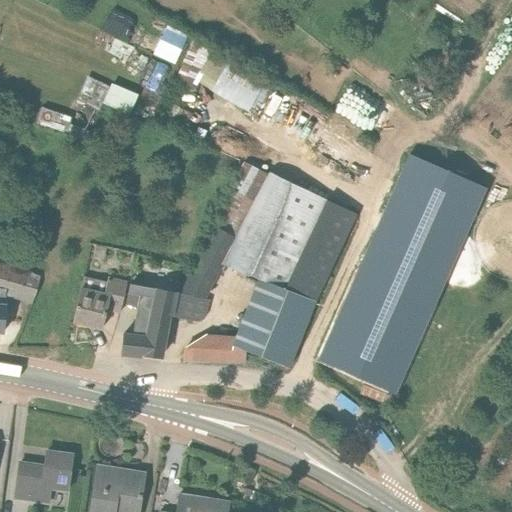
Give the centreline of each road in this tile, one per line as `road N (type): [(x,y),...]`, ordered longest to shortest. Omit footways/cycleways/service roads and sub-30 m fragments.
road 1 (unclassified): [(395,511),(393,473),(375,448),(322,401),(293,387),(181,374),(149,385),(135,402)]
road 2 (secondary): [(334,475),(328,462),(277,430),(211,412),(197,416)]
road 3 (secondary): [(197,416),(334,475)]
road 4 (secondary): [(135,402),(0,371)]
